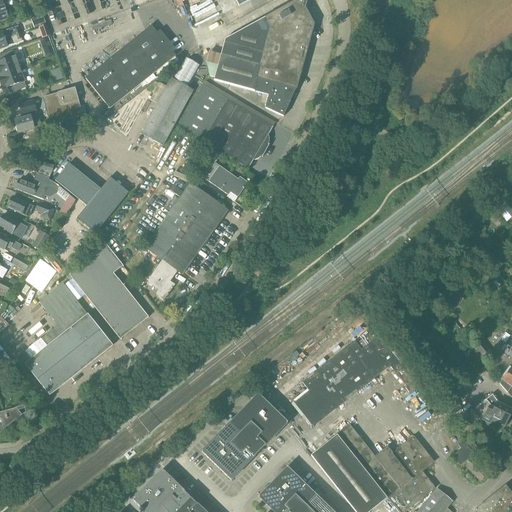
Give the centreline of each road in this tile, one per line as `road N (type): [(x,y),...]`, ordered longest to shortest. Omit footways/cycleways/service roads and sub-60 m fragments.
road 1 (unclassified): [(0,454),(36,444),(203,305),(283,183),(336,74),(344,42),(338,0)]
road 2 (unclassified): [(348,511),(291,446),(230,510)]
road 3 (unclassified): [(243,389),(175,456),(230,510)]
